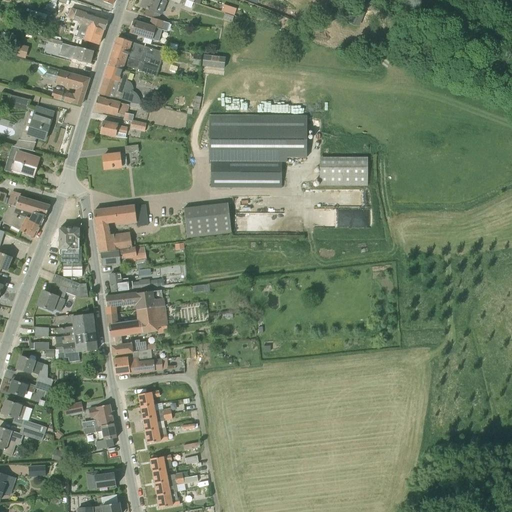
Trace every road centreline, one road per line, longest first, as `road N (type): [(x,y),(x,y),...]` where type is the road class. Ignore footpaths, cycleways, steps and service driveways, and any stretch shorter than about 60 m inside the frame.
road 1 (tertiary): [(136,511),(86,213),(66,177)]
road 2 (tertiary): [(66,177),(0,359)]
road 3 (tertiary): [(66,177),(120,0)]
